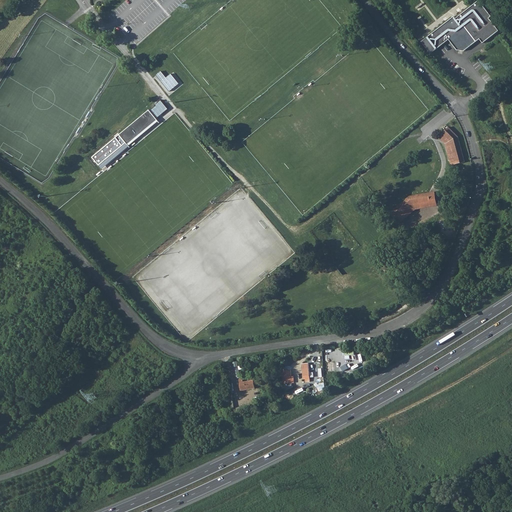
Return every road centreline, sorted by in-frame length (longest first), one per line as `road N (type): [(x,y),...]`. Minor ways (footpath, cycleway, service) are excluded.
road 1 (unclassified): [(199,355),(386,326),(428,301),(456,256),(479,190),(465,119),(365,0)]
road 2 (trunk): [(511,300),(330,409),(113,511)]
road 3 (trunk): [(153,511),(353,413),(511,318)]
road 4 (track): [(511,347),(202,511)]
road 5 (unclassified): [(0,181),(153,338),(199,355)]
road 6 (unclassified): [(0,478),(67,449),(185,375),(199,355)]
road 7 (track): [(347,188),(292,227),(174,109)]
road 8 (unclassified): [(80,0),(174,109)]
